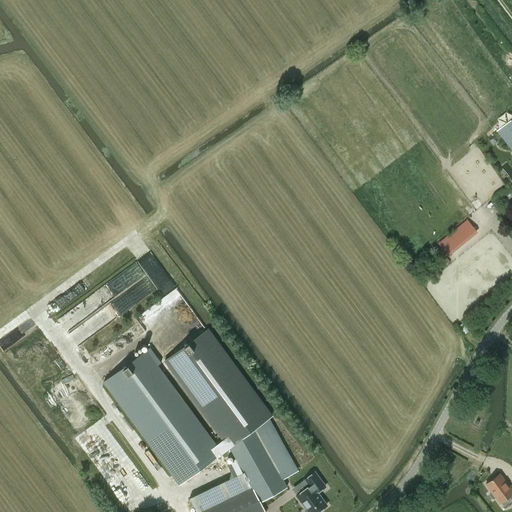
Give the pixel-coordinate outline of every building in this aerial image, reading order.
[(511,119),(497,131),(511,149),(511,119)] [(468,219),(438,243),(448,256),(478,232),(468,219)] [(111,280),(121,295),(89,315),(98,328),(158,290),(140,261),(111,280)] [(78,327),(71,336),(82,345),(91,333),(93,335),(97,329),(92,325),(89,329),(86,327),(83,331),(78,327)] [(272,417),(206,328),(163,359),(229,448),(255,429),(260,425),(272,417)] [(178,486),(229,448),(224,441),(219,445),(149,350),(102,385),(178,486)] [(45,363),(46,368),(59,365),(57,360),(45,363)] [(229,448),(260,502),(302,478),(269,421),(260,425),(255,429),(257,433),(229,448)] [(67,447),(77,443),(80,449),(88,445),(83,435),(75,438),(71,428),(61,432),(67,447)] [(511,446),(505,442),(498,451),(507,458),(511,451),(511,446)] [(105,469),(124,502),(139,493),(135,486),(144,481),(128,453),(116,461),(117,462),(105,469)] [(511,488),(500,473),(485,484),(491,492),(490,492),(489,495),(492,498),(494,499),(495,498),(500,504),(511,495),(511,488)] [(244,474),(189,499),(195,511),(238,511),(250,506),(257,503),(244,474)] [(310,511),(325,511),(331,508),(321,496),(329,490),(318,475),(309,482),(314,489),(301,498),(310,511)]
